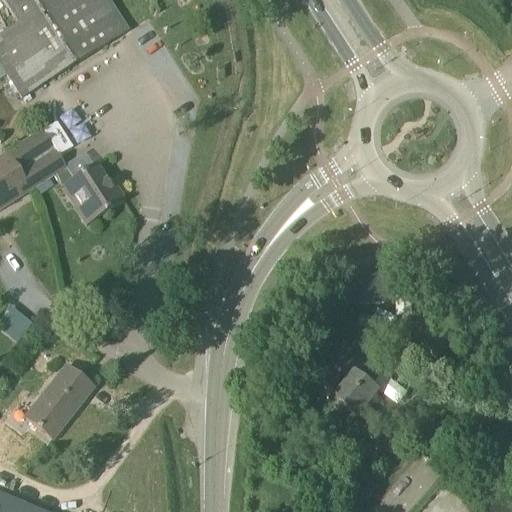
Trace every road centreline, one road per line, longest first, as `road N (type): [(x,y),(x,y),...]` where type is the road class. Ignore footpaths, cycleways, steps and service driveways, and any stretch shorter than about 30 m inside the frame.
road 1 (tertiary): [(214,511),(218,381),(248,278),(305,208),(365,167)]
road 2 (secondary): [(430,196),(511,317)]
